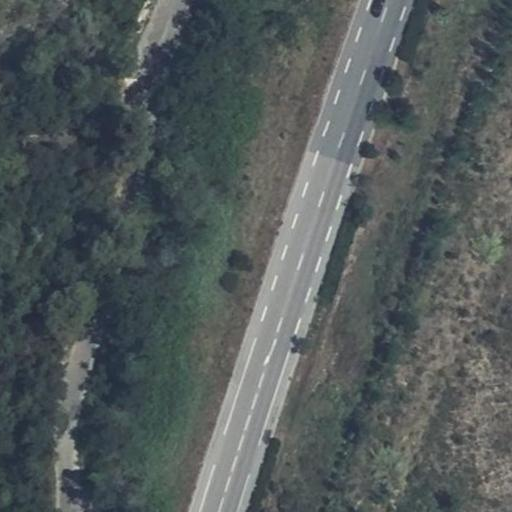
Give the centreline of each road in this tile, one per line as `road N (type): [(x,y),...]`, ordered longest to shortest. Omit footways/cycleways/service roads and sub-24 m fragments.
road 1 (primary): [(394,0),(221,511)]
road 2 (unclassified): [(77,511),(77,365),(138,114),(178,0)]
